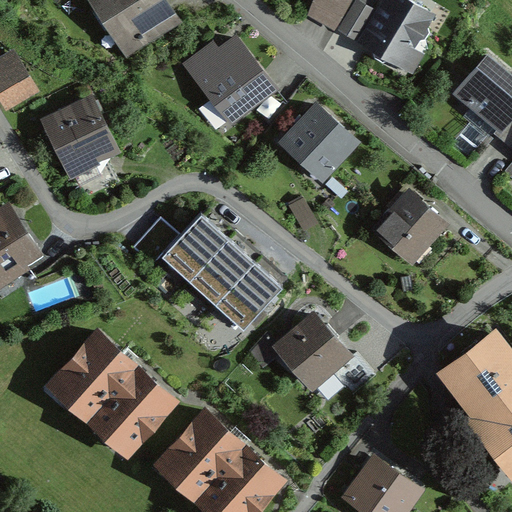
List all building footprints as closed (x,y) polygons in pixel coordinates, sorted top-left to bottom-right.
[(165,0),(87,0),(126,59),(180,23),(165,0)] [(353,0),(312,0),(312,1),(307,14),(335,31),(353,0)] [(355,0),(338,30),(355,41),(375,9),(373,8),(377,0),(355,0)] [(424,40),(429,32),(427,27),(435,13),(411,0),(381,0),(357,43),(412,75),(424,54),(415,49),(419,41),(424,40)] [(219,46),(213,38),(181,63),(229,123),(277,86),(236,33),(219,46)] [(40,91),(14,48),(0,55),(0,102),(5,111),(40,91)] [(505,143),(511,133),(511,74),(486,53),(452,93),(470,108),(463,116),(469,122),(453,142),(470,156),(494,128),(497,130),(494,134),(505,143)] [(79,175),(90,195),(120,180),(109,159),(121,153),(91,93),(39,119),(70,179),(79,175)] [(362,134),(316,94),(277,138),(323,178),(362,134)] [(349,189),(332,174),(325,182),(342,197),(349,189)] [(451,217),(409,181),(371,225),(412,261),(451,217)] [(287,201),(303,229),(318,221),(302,193),(287,201)] [(43,254),(8,201),(0,206),(0,288),(29,270),(26,265),(43,254)] [(161,250),(189,275),(229,230),(201,205),(179,230),(161,250)] [(151,261),(161,250),(179,230),(159,213),(131,244),(151,261)] [(189,275),(215,298),(255,253),(229,230),(189,275)] [(284,279),(255,253),(215,298),(244,323),(284,279)] [(272,326),(247,348),(262,365),(280,349),(311,385),(332,368),(353,392),(375,372),(314,303),(278,333),(272,326)] [(511,333),(495,312),(435,359),(468,401),(511,366),(511,333)] [(180,392),(97,318),(45,376),(127,450),(180,392)] [(511,366),(468,401),(463,406),(511,468),(511,366)] [(251,511),(288,472),(205,398),(152,456),(214,511),(251,511)] [(404,511),(425,481),(373,445),(340,492),(369,511),(404,511)]
